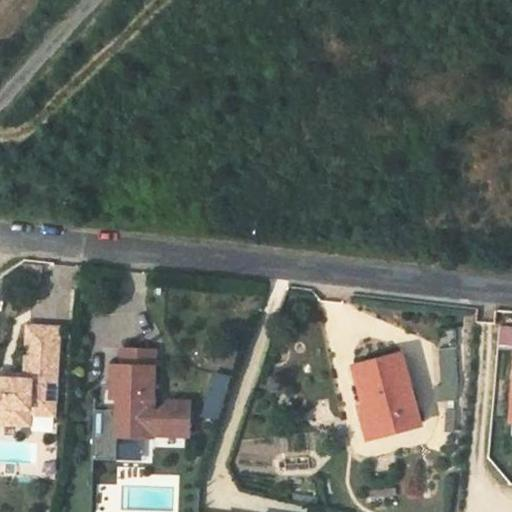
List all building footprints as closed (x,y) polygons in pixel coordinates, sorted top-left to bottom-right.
[(58,405),(62,327),(32,325),(30,377),(14,376),(14,381),(0,379),(0,423),(25,424),(26,408),(34,409),(34,404),(58,405)] [(159,433),(189,435),(192,395),(162,393),(167,348),(138,346),(137,364),(124,362),(120,397),(126,397),(126,409),(103,408),(100,456),(123,458),(124,435),(158,437),(159,433)] [(355,364),(376,438),(419,426),(397,352),(355,364)] [(440,399),(460,398),(458,363),(438,364),(440,399)] [(206,417),(223,419),(228,375),(211,373),(206,417)] [(26,408),(25,424),(33,425),(34,409),(26,408)]
